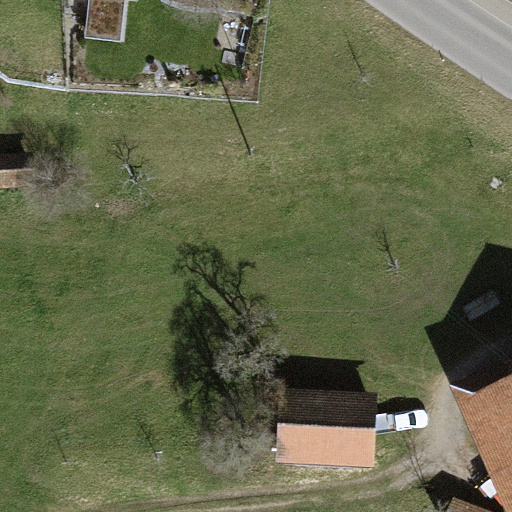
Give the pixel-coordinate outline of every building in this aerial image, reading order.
[(127,1),(121,0),(91,0),(87,40),(122,44),(127,1)] [(34,152),(0,154),(0,192),(37,189),(34,152)] [(511,511),(511,375),(457,399),(506,511),(511,511)] [(281,389),(277,465),(376,470),(380,394),(281,389)] [(482,511),(450,501),(446,511),(482,511)]
